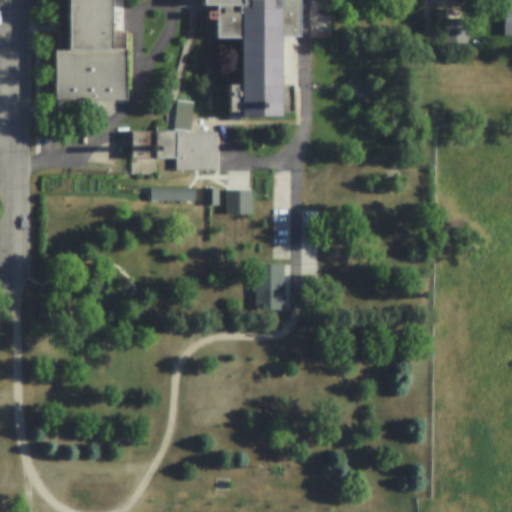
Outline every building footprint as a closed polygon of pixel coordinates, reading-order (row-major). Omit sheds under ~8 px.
[(68,37),(60,37),(60,22),(68,22),(68,0),(298,0),(298,37),(280,38),(280,85),(291,85),(291,112),(280,112),(280,117),(241,118),(241,112),(228,112),(228,85),(241,85),(241,38),(216,38),(216,4),(203,4),(203,0),(110,0),(110,49),(125,49),(125,100),(54,100),(54,49),(68,49),(68,37)] [(511,0),(511,34),(503,34),(503,0),(511,0)] [(176,100),(192,102),(189,128),(173,126),(176,100)] [(216,131),(216,169),(176,170),(176,156),(130,156),(130,132),(216,131)] [(203,188),(217,187),(217,205),(203,205),(203,188)] [(150,188),(194,188),(194,201),(150,201),(150,188)] [(283,264),(283,307),(255,307),(255,264),(283,264)] [(228,490),(228,479),(214,479),(214,490),(228,490)]
